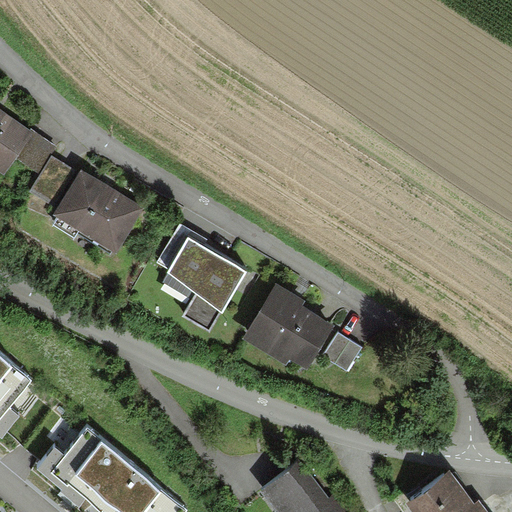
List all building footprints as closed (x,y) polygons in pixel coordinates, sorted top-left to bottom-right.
[(0,159),(2,161),(10,148),(41,168),(51,153),(58,142),(0,104),(0,159)] [(30,187),(57,204),(78,170),(51,153),(41,168),(30,187)] [(117,243),(142,203),(82,164),(78,170),(57,204),(54,208),(58,210),(53,218),(75,232),(78,228),(110,249),(115,242),(117,243)] [(187,291),(194,279),(199,284),(184,308),(210,323),(245,264),(202,238),(205,234),(181,220),(157,259),(170,266),(163,277),(187,291)] [(276,278),(245,334),(288,358),(291,354),(309,364),(334,317),(302,300),(305,294),(276,278)] [(361,345),(339,331),(325,354),(347,368),(361,345)] [(34,376),(0,348),(0,428),(4,432),(20,412),(11,404),(34,376)] [(184,511),(186,510),(89,426),(67,451),(56,442),(37,464),(80,501),(86,495),(105,511),(184,511)] [(330,495),(299,455),(263,483),(279,503),(274,507),(277,511),(346,511),(349,510),(335,492),(330,495)] [(450,462),(407,492),(420,511),(492,511),(479,494),(474,497),(450,462)]
